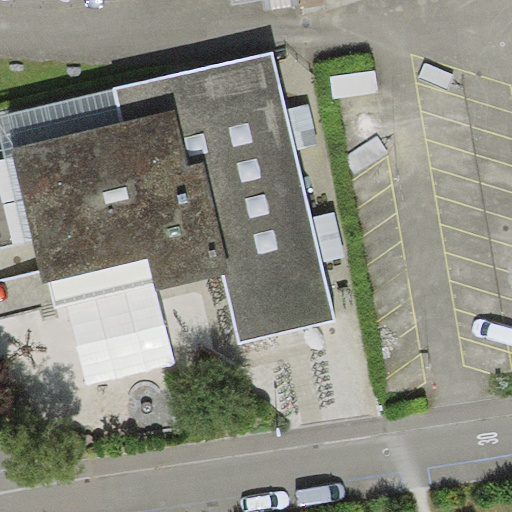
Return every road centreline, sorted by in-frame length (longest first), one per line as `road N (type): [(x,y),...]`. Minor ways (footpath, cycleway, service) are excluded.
road 1 (unknown): [(377,12),(458,450)]
road 2 (residential): [(98,511),(511,441)]
road 3 (unknown): [(0,14),(87,23),(377,12)]
road 4 (unknown): [(377,12),(448,13),(486,22),(511,41)]
